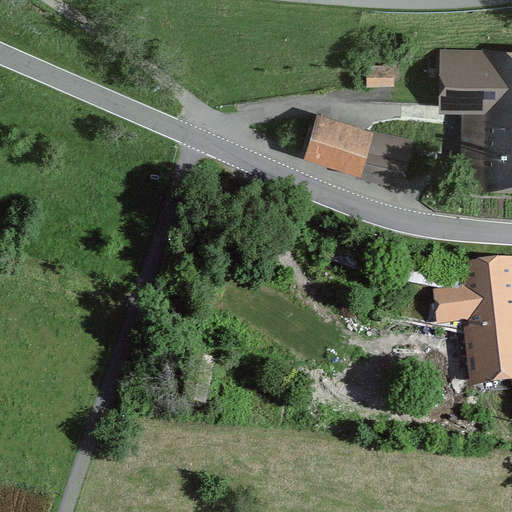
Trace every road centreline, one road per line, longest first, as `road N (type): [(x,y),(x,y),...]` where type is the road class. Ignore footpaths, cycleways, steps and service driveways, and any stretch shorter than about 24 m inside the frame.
road 1 (unclassified): [(0,52),(339,200),(421,224),(511,233)]
road 2 (track): [(51,0),(188,100),(198,140)]
